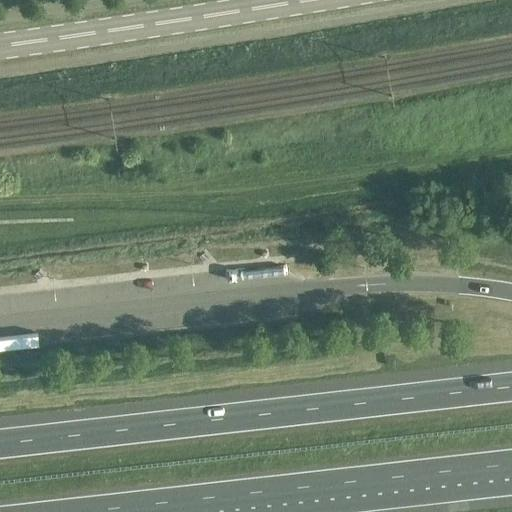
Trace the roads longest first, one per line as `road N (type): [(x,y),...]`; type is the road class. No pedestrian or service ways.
road 1 (motorway): [(511,387),(0,444)]
road 2 (motorway): [(91,511),(511,465)]
road 3 (primary): [(0,43),(326,0)]
road 4 (track): [(321,195),(511,162)]
